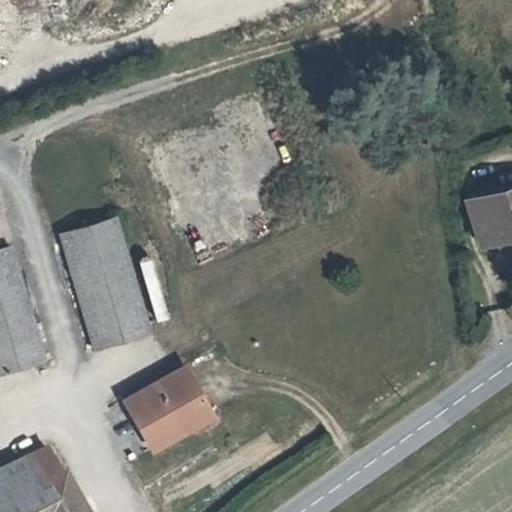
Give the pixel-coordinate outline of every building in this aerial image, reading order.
[(511,193),(480,204),(496,248),(511,242),(511,193)] [(59,237),(90,347),(143,333),(112,223),(59,237)] [(0,252),(0,373),(38,363),(6,251),(0,252)] [(119,402),(139,439),(179,416),(185,427),(202,416),(176,370),(119,402)] [(0,502),(0,503),(0,502),(0,511),(76,511),(38,446),(0,463),(0,502)]
